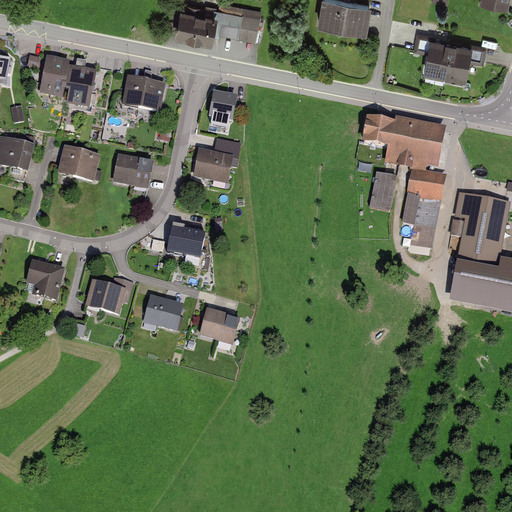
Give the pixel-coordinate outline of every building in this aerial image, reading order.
[(376,8),(332,0),(326,0),(322,26),(372,35),(376,8)] [(511,0),(485,0),(484,6),(510,11),(511,0)] [(218,20),(185,14),(180,41),(219,48),(221,36),(258,43),(264,14),(220,6),(218,20)] [(491,49),(421,35),(417,53),(433,57),(429,75),(470,84),(473,65),(487,67),(491,49)] [(43,72),(46,58),(33,55),(29,70),(43,72)] [(74,66),(51,61),(43,96),(66,101),(68,93),(73,69),(74,66)] [(14,65),(0,62),(0,83),(9,85),(14,65)] [(101,75),(73,69),(68,93),(72,94),(69,106),(93,112),(101,75)] [(169,89),(132,81),(126,107),(163,115),(169,89)] [(241,101),(219,96),(214,119),(236,124),(241,101)] [(16,107),(16,123),(26,123),(26,107),(16,107)] [(398,126),(370,120),(364,145),(390,151),(388,163),(440,174),(449,131),(399,120),(398,126)] [(38,149),(1,139),(0,141),(0,153),(2,154),(0,161),(0,166),(32,175),(38,149)] [(103,159),(68,150),(61,177),(96,185),(103,159)] [(236,162),(203,154),(197,180),(230,188),(236,162)] [(156,165),(122,158),(117,182),(150,190),(156,165)] [(450,179),(416,172),(404,225),(418,229),(412,255),(431,259),(450,179)] [(400,181),(378,176),(371,209),(393,213),(400,181)] [(511,216),(511,205),(459,196),(451,240),(462,242),(456,275),(501,283),(511,216)] [(209,236),(176,229),(170,258),(203,265),(209,236)] [(155,239),(153,250),(165,252),(166,241),(155,239)] [(68,272),(36,263),(30,284),(38,286),(35,297),(59,303),(68,272)] [(116,289),(96,284),(90,308),(126,317),(135,285),(118,280),(116,289)] [(187,307),(155,298),(148,324),(180,333),(187,307)] [(243,321),(212,313),(205,338),(236,347),(243,321)]
